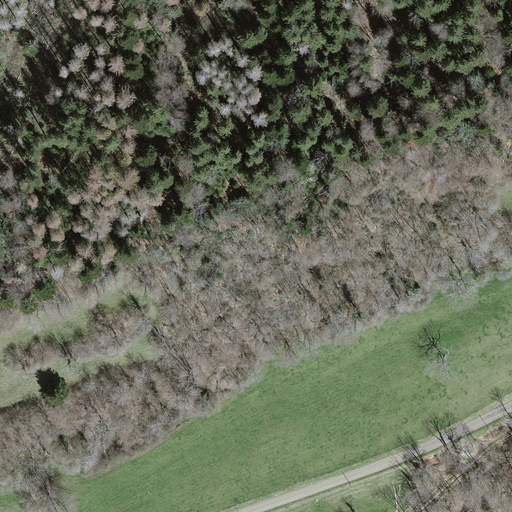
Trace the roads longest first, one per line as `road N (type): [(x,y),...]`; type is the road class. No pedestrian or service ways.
road 1 (tertiary): [(511,404),(395,459),(248,511)]
road 2 (track): [(410,511),(511,433)]
